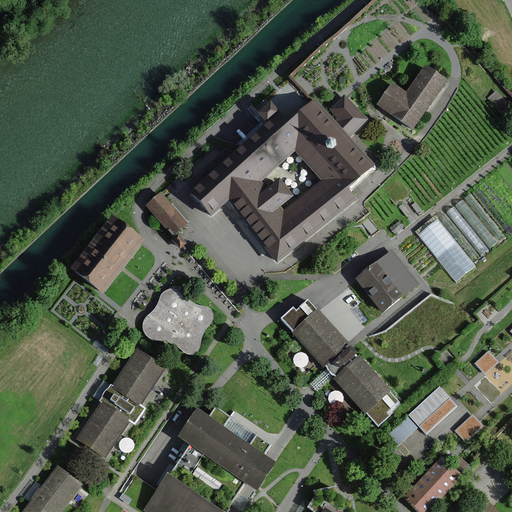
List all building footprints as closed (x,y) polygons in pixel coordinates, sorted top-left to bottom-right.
[(394,86),(379,106),(404,124),(411,129),(445,83),(427,70),(408,96),(394,86)] [(227,201),(247,224),(278,261),(357,195),(349,186),(371,168),(345,138),(366,121),(347,98),(325,117),(315,105),(289,127),(270,106),(260,115),(270,127),(192,193),(211,215),(227,201)] [(160,196),(147,208),(172,236),(185,225),(160,196)] [(437,217),(417,233),(457,283),(477,267),(437,217)] [(121,267),(140,242),(112,221),(74,272),(102,293),(121,267)] [(373,267),(357,280),(383,312),(417,285),(391,253),(373,267)] [(199,351),(200,348),(200,344),(202,337),(208,327),(212,323),(213,318),(213,314),(211,311),(207,309),(202,308),(194,306),(190,304),(182,295),(176,290),(172,290),(167,291),(164,293),(161,298),(158,306),(154,312),(149,317),(145,322),(143,327),(144,333),(146,336),(151,341),(155,342),(165,342),(173,346),(180,350),(183,354),(186,356),(190,357),(195,356),(198,353),(199,351)] [(281,321),(324,371),(327,368),(332,372),(336,377),(334,379),(376,427),(392,413),(390,410),(397,404),(310,303),(298,314),(295,310),(281,321)] [(486,323),(499,313),(491,303),(478,313),(486,323)] [(488,351),(475,363),(485,375),(499,362),(488,351)] [(103,404),(79,440),(105,457),(129,421),(135,426),(146,409),(139,404),(163,369),(137,352),(113,387),(109,384),(104,393),(98,401),(103,404)] [(440,390),(411,416),(419,426),(424,421),(433,430),(447,417),(439,408),(448,399),(440,390)] [(208,420),(198,413),(180,438),(192,447),(168,482),(149,511),(151,511),(225,511),(247,481),(252,484),(257,488),(273,464),(268,460),(262,456),(270,445),(255,435),(248,447),(221,428),(229,417),(216,408),(208,420)] [(473,414),(455,431),(466,442),(483,426),(473,414)] [(400,446),(419,428),(409,417),(389,435),(400,446)] [(403,498),(417,511),(426,511),(468,469),(459,460),(451,469),(441,459),(403,498)] [(57,511),(78,485),(57,469),(38,495),(25,511),(57,511)] [(355,511),(353,500),(335,488),(318,491),(306,509),(310,511),(355,511)]
